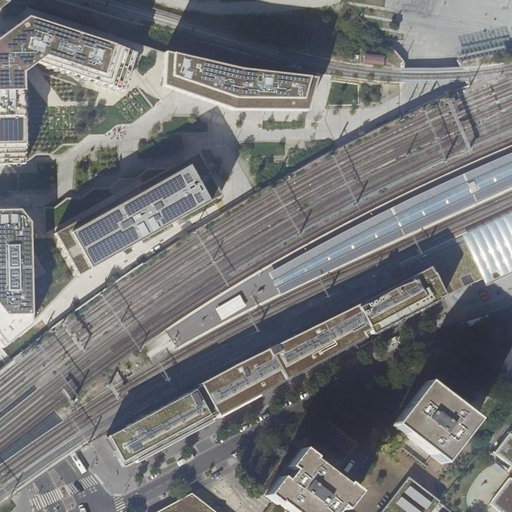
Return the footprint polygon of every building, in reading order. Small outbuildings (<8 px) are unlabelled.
[(0,0),(0,163),(22,164),(35,154),(50,154),(61,144),(77,144),(88,135),(103,135),(115,125),(130,125),(135,121),(147,111),(152,107),(135,85),(139,82),(142,80),(160,101),(166,96),(173,90),(191,96),(214,104),(230,110),(264,110),(304,111),(314,78),(237,70),(176,56),(162,52),(134,43),(25,8),(0,0)] [(358,64),(378,65),(378,56),(358,55),(358,64)] [(453,93),(455,97),(470,91),(468,87),(453,93)] [(15,207),(0,207),(0,344),(2,346),(29,324),(76,274),(218,195),(194,153),(170,167),(145,168),(133,177),(118,178),(107,187),(91,187),(80,197),(73,197),(64,197),(53,206),(42,207),(42,229),(38,229),(33,229),(25,219),(15,207)] [(511,212),(462,236),(485,285),(511,272),(511,212)] [(426,260),(430,267),(444,297),(477,282),(480,280),(493,274),(498,272),(495,265),(491,256),(490,255),(489,253),(490,253),(487,245),(484,239),(482,235),(481,235),(476,237),(475,238),(470,240),(468,241),(426,260)] [(104,436),(125,466),(135,461),(284,381),(405,318),(444,297),(430,267),(314,324),(241,359),(149,409),(104,436)] [(511,338),(494,343),(469,351),(511,383),(511,338)] [(440,462),(473,419),(463,410),(461,412),(432,390),(434,388),(425,380),(391,423),(401,431),(403,429),(431,452),(430,453),(440,462)] [(463,410),(434,388),(432,390),(461,412),(463,410)] [(431,452),(403,429),(401,431),(430,453),(431,452)] [(486,503),(497,511),(511,511),(511,435),(508,432),(491,453),(511,469),(511,476),(510,479),(507,477),(486,503)] [(264,494),(287,511),(339,511),(355,491),(299,448),(264,494)] [(381,511),(430,511),(438,502),(408,477),(381,511)] [(157,511),(214,511),(191,494),(157,511)]
